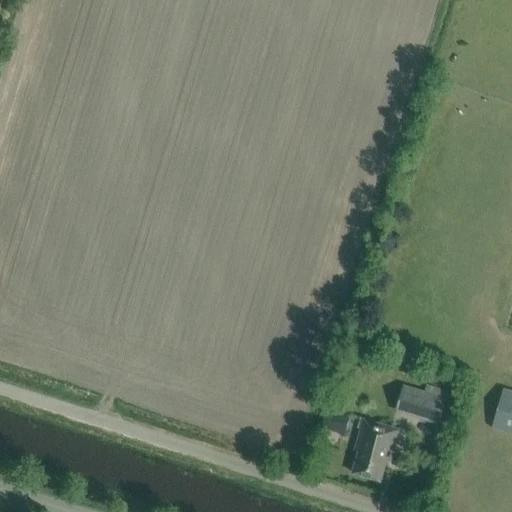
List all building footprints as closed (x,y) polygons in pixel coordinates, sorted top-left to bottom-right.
[(425,391),(405,385),(396,412),(440,425),(450,392),(427,385),(425,391)] [(511,390),(504,388),(492,428),(511,433),(511,390)] [(322,427),(345,433),(350,414),(327,408),(322,427)] [(390,460),(399,429),(363,419),(354,449),(358,450),(352,473),(381,481),(387,459),(390,460)] [(409,472),(411,463),(401,460),(398,469),(409,472)]
